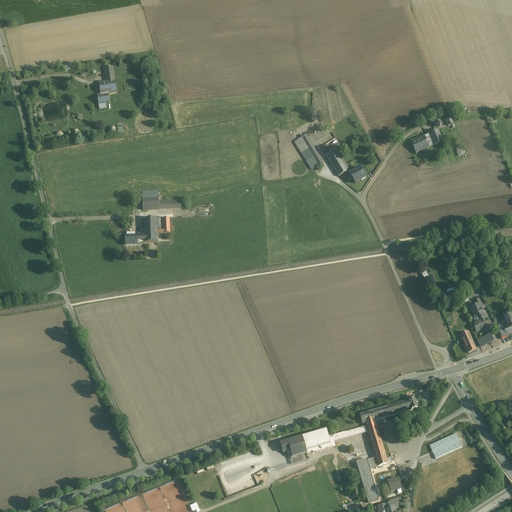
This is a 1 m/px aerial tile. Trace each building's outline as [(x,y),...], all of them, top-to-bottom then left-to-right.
[(107,82),(114,81),(113,72),(106,73),(107,82)] [(107,82),(99,83),(101,95),(97,95),(99,105),(106,104),(109,104),(108,94),(116,93),(114,81),(107,82)] [(450,117),(445,119),(448,126),(453,124),(450,117)] [(437,131),(429,134),(430,135),(433,141),(434,145),(442,142),(437,131)] [(312,170),(323,163),(306,135),(295,142),(312,170)] [(427,144),(433,141),(430,135),(424,137),(411,142),(416,153),(429,147),(427,144)] [(330,154),(326,156),(339,177),(348,171),(335,151),(341,148),(338,143),(328,149),(330,154)] [(360,167),(350,174),(356,183),(366,177),(360,167)] [(142,192),(143,210),(183,208),(182,200),(159,201),(158,192),(142,192)] [(197,209),(198,217),(210,217),(211,217),(211,216),(212,216),(213,205),(210,204),(209,206),(201,206),(201,209),(197,209)] [(137,234),(125,234),(126,244),(137,243),(144,243),(158,242),(158,234),(170,233),(169,218),(143,219),(144,237),(137,237),(137,234)] [(425,269),(420,271),(424,281),(429,279),(425,269)] [(466,294),(459,297),(462,304),(469,301),(466,294)] [(481,321),(485,319),(484,316),(485,314),(483,313),(481,308),(483,307),(481,303),(470,308),(473,314),(475,315),(479,317),(481,321)] [(484,329),(489,327),(490,327),(486,318),(485,319),(481,321),(475,323),(473,324),(476,333),(484,329)] [(504,331),(499,333),(501,340),(507,337),(507,336),(511,333),(511,324),(507,326),(503,328),(504,331)] [(488,337),(488,338),(493,336),(489,327),(484,329),(488,337)] [(468,332),(460,335),(468,353),(476,350),(468,332)] [(488,337),(481,340),(484,346),(490,343),(495,341),(493,336),(488,338),(488,337)] [(326,431),(301,438),(306,454),(307,456),(336,447),(334,440),(360,433),(360,435),(367,433),(375,459),(367,461),(367,460),(357,463),(369,504),(379,501),(370,470),(377,467),(378,467),(388,464),(387,463),(391,461),(390,458),(386,459),(375,421),(417,409),(417,406),(418,406),(416,400),(415,400),(414,397),(406,400),(407,401),(360,415),(363,425),(365,424),(366,427),(347,432),(328,438),(326,431)] [(435,459),(463,448),(458,434),(430,445),(435,459)] [(306,454),(301,438),(288,442),(292,453),(293,458),(306,454)] [(292,453),(288,442),(280,444),(283,453),(287,452),(288,454),(292,453)] [(403,466),(398,467),(401,479),(407,477),(403,466)] [(389,486),(390,491),(401,488),(400,483),(399,479),(387,482),(389,487),(389,486)] [(393,511),(396,511),(393,502),(388,504),(384,505),(378,507),(379,510),(381,511),(393,511)]
